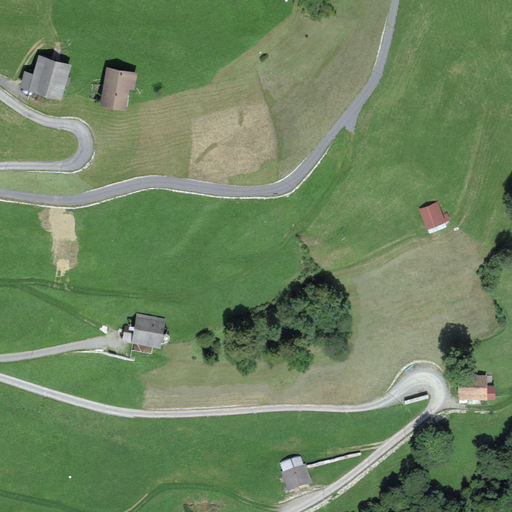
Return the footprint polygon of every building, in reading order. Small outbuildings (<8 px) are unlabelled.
[(71,65),(38,57),(34,74),(25,71),(21,88),(63,99),(71,65)] [(138,74),(106,69),(101,105),(127,108),(130,90),(136,91),(138,74)] [(437,202),(420,208),(429,233),(446,228),(445,224),(451,222),(448,211),(441,214),(437,202)] [(165,322),(137,317),(135,327),(124,325),(121,340),(160,347),(165,322)] [(488,376),(458,376),(457,398),(487,399),(488,385),(488,376)] [(197,458),(165,458),(164,482),(197,483),(197,458)] [(282,473),(302,468),(300,460),(280,465),(282,473)] [(302,468),(282,473),(288,494),(312,488),(306,467),(302,468)]
